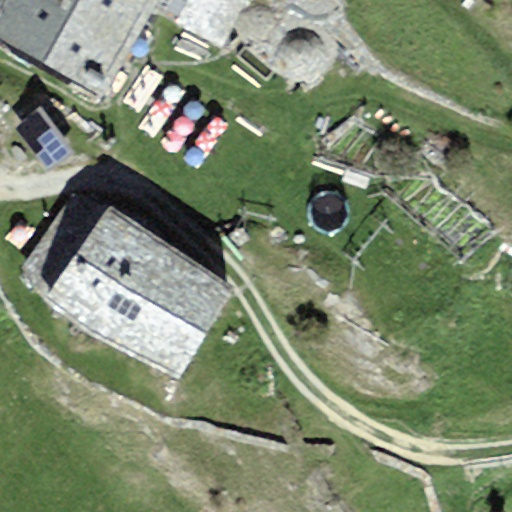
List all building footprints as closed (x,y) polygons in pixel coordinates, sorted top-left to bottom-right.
[(2,0),(0,4),(0,40),(108,99),(159,5),(161,0),(2,0)] [(183,17),(179,22),(222,48),(248,0),(161,0),(159,5),(183,17)] [(319,34),(312,32),(304,31),(294,34),(286,40),(280,50),(278,60),(281,71),(286,78),(295,84),(299,85),(311,86),(322,81),(331,70),(333,65),(333,61),(332,51),(329,45),(327,41),(319,34)] [(51,173),(76,153),(41,109),(16,129),(51,173)] [(323,177),(243,160),(232,210),(312,227),(323,177)] [(235,291),(112,208),(46,304),(180,385),(235,291)]
